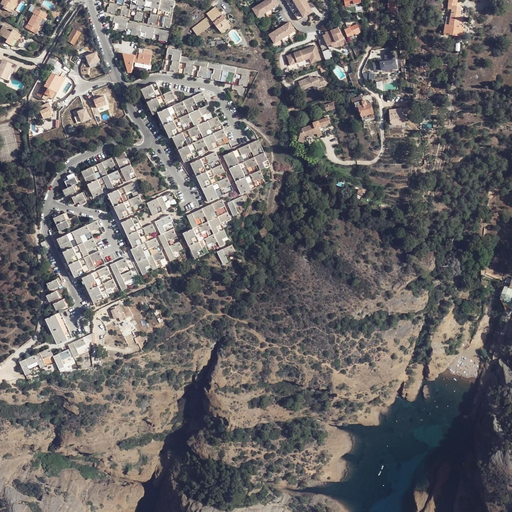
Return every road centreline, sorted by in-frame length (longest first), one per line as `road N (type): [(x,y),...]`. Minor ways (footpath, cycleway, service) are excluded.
road 1 (residential): [(89,0),(129,106),(152,142)]
road 2 (residential): [(152,142),(108,146),(68,163),(49,202)]
road 3 (residential): [(49,202),(45,228),(76,317)]
